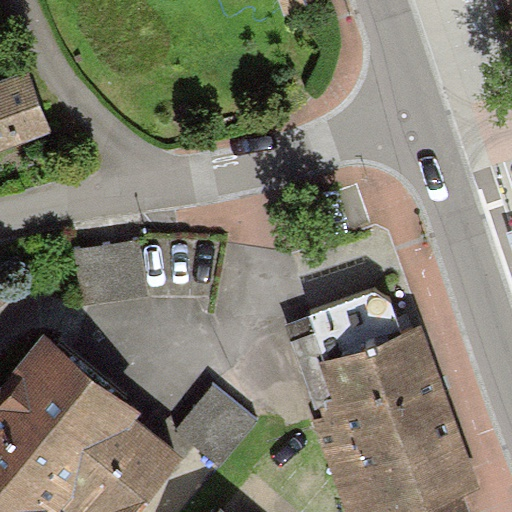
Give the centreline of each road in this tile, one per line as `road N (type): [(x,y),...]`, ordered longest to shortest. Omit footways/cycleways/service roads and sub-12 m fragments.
road 1 (residential): [(0,223),(163,188),(427,115)]
road 2 (tertiary): [(427,115),(511,368)]
road 3 (tertiary): [(390,0),(427,115)]
